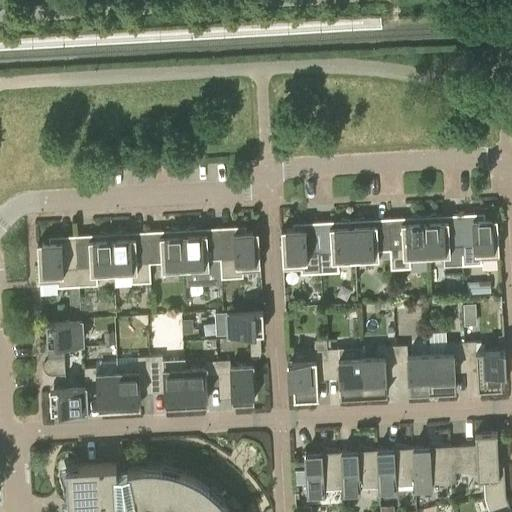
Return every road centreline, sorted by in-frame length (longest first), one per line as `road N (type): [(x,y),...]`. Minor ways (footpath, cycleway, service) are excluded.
road 1 (tertiary): [(0,224),(30,204),(244,194),(289,169),(479,160),(511,170)]
road 2 (residential): [(12,436),(511,408)]
